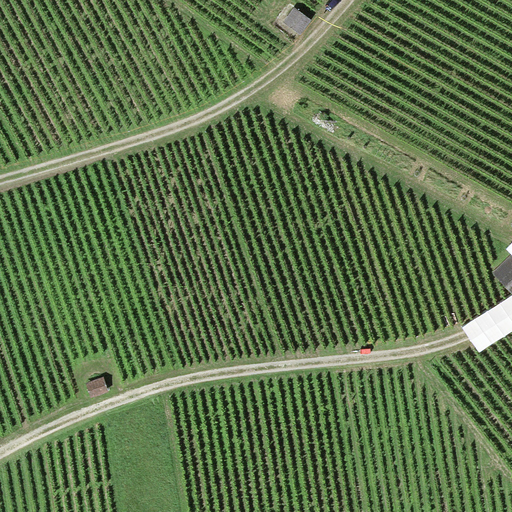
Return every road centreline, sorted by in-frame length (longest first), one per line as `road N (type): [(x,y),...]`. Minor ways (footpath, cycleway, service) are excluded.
road 1 (track): [(0,454),(90,411),(188,379),(425,349),(511,309)]
road 2 (track): [(0,179),(197,119),(274,71),(346,0)]
